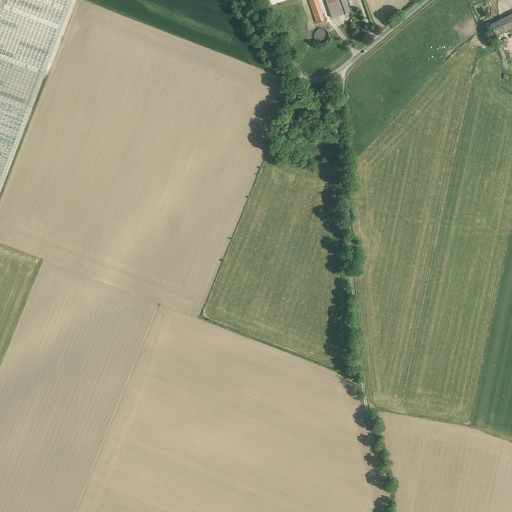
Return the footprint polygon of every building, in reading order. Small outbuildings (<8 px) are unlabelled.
[(0,0),(0,177),(5,179),(72,0),(0,0)] [(324,21),(317,0),(308,0),(317,23),(324,21)] [(345,0),(326,0),(332,18),(350,12),(349,12),(345,0)] [(511,14),(500,20),(505,31),(511,28),(511,14)] [(500,20),(491,24),(496,36),(505,31),(500,20)] [(329,39),(329,36),(328,33),(327,31),(324,29),(322,29),(319,29),(316,31),(315,33),(314,36),(315,39),(317,41),(319,43),(322,43),(325,43),(327,41),(329,39)]
